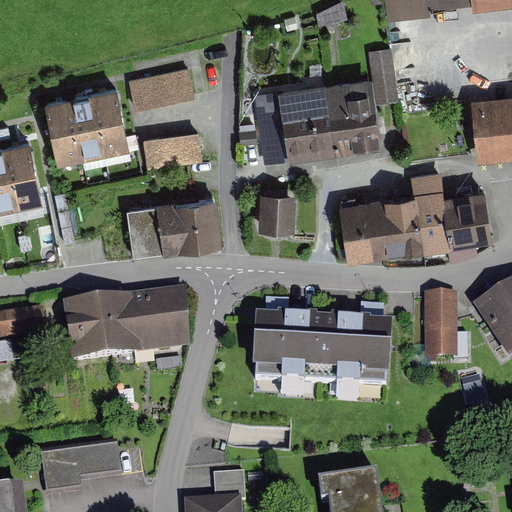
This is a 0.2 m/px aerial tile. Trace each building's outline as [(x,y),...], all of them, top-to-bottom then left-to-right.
[(511,0),(389,0),(392,22),(429,18),(428,9),(474,4),(475,11),(511,7),(511,0)] [(376,104),(400,100),(392,47),(369,50),(373,76),(376,104)] [(189,67),(129,80),(136,110),(196,97),(189,67)] [(336,154),(383,147),(376,104),(373,76),(326,83),(326,85),(329,109),(336,154)] [(326,85),(326,83),(279,90),(279,92),(283,116),(289,160),(336,154),(329,109),(326,85)] [(94,92),(107,154),(131,149),(118,86),(94,92)] [(279,92),(279,90),(255,93),(257,106),(265,164),(287,161),(289,160),(283,116),(279,92)] [(94,92),(69,97),(83,159),(107,154),(94,92)] [(511,93),(477,97),(482,157),(511,154),(511,93)] [(45,102),(58,164),(83,159),(69,97),(45,102)] [(200,130),(143,138),(148,169),(204,162),(200,130)] [(17,144),(7,146),(20,207),(44,202),(31,141),(17,144)] [(0,211),(20,207),(7,146),(0,147),(0,211)] [(413,193),(343,202),(350,261),(495,244),(488,193),(450,198),(447,173),(411,178),(413,193)] [(297,193),(261,192),(260,231),(296,232),(297,193)] [(218,196),(130,203),(134,250),(222,243),(218,196)] [(511,357),(511,288),(479,310),(510,358),(511,357)] [(189,291),(66,305),(72,363),(195,349),(189,291)] [(456,294),(427,294),(427,359),(455,359),(456,294)] [(0,309),(0,354),(49,352),(46,307),(0,309)] [(396,321),(261,313),(258,371),(392,379),(396,321)] [(119,442),(45,451),(50,492),(82,488),(81,479),(123,474),(119,442)] [(386,511),(381,473),(324,481),(327,503),(334,502),(335,511),(386,511)] [(0,511),(25,511),(23,495),(0,498),(0,511)] [(242,511),(242,496),(189,500),(189,511),(242,511)]
